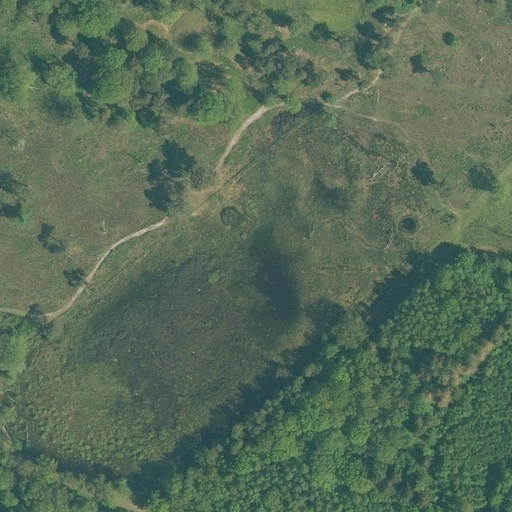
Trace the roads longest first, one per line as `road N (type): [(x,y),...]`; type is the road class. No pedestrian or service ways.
road 1 (track): [(511,169),(436,250),(132,507)]
road 2 (track): [(132,507),(14,468)]
